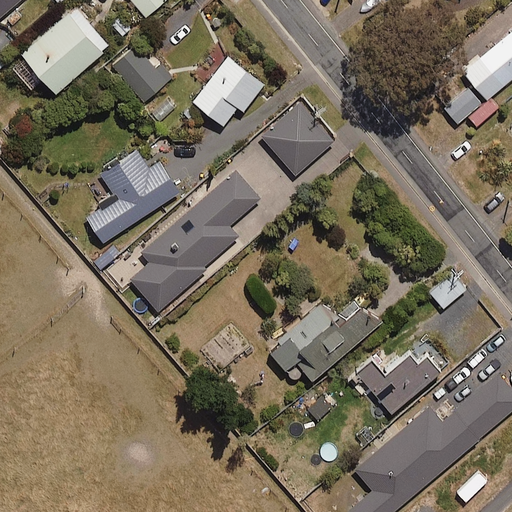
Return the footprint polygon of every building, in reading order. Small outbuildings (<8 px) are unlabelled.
[(0,0),(0,17),(18,0),(0,0)] [(132,0),(145,17),(166,0),(132,0)] [(55,93),(110,47),(76,7),(21,53),(55,93)] [(511,78),(511,30),(463,70),(470,80),(443,103),(458,122),(511,78)] [(160,62),(155,67),(135,45),(112,66),(145,101),(173,75),(160,62)] [(243,111),(264,84),(228,56),(193,102),(223,125),(238,107),(243,111)] [(296,175),(336,139),(301,100),(261,137),(296,175)] [(160,162),(149,168),(137,150),(102,173),(118,198),(87,218),(103,242),(179,193),(160,162)] [(229,225),(260,199),(237,171),(141,249),(151,261),(131,277),(158,310),(206,270),(203,266),(238,237),(229,225)] [(100,268),(119,253),(113,244),(93,259),(100,268)] [(443,308),(466,289),(452,271),(429,291),(443,308)] [(313,381),(381,322),(358,296),(335,315),(323,301),(268,348),(288,371),(297,363),(313,381)] [(428,356),(419,364),(411,354),(386,375),(374,360),(358,373),(391,413),(441,371),(428,356)] [(347,511),(392,511),(511,409),(511,388),(499,372),(442,421),(429,406),(356,468),(373,489),(347,511)]
